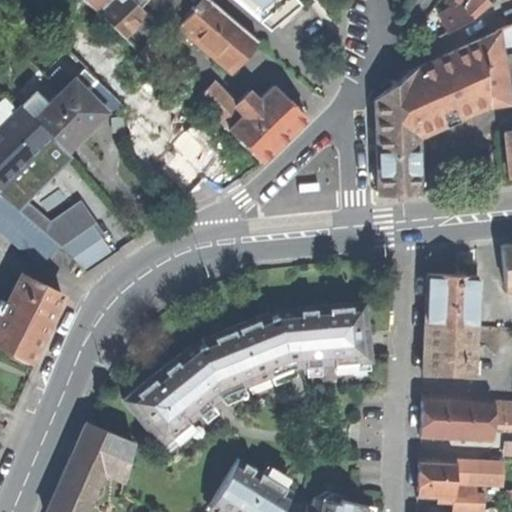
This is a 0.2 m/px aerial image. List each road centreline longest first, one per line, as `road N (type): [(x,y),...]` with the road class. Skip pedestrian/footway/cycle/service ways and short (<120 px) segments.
road 1 (secondary): [(213,241),(142,275),(103,317),(12,511)]
road 2 (residential): [(413,222),(400,511)]
road 3 (residential): [(353,102),(245,196),(213,241)]
road 4 (unknown): [(353,102),(511,1)]
road 5 (secondary): [(356,226),(213,241)]
road 6 (residential): [(356,226),(353,102)]
